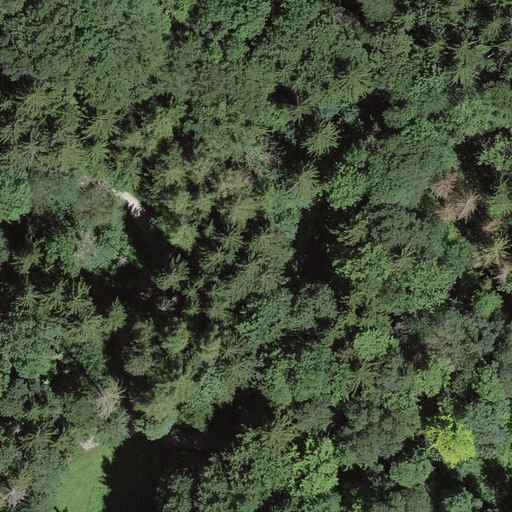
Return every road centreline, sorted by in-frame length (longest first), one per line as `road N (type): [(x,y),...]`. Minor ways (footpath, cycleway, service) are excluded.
road 1 (track): [(0,249),(21,212),(51,189),(88,184),(120,195),(143,217),(153,255),(134,329),(140,416),(147,430),(223,437),(250,424),(268,387),(312,204),(360,129),(401,106),(447,104),(493,111),(511,123)]
road 2 (track): [(24,511),(43,472),(72,444),(147,430)]
